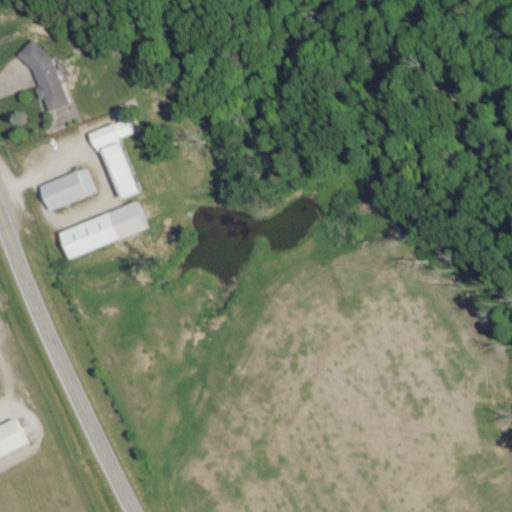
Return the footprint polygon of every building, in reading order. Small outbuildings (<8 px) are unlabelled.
[(69,106),(53,60),(34,40),(17,56),(33,72),(38,87),(36,89),(39,97),(45,104),(48,113),(69,106)] [(116,202),(137,195),(119,139),(135,134),(130,119),(93,132),(116,202)] [(39,185),(47,210),(96,195),(89,170),(39,185)] [(57,232),(67,260),(150,230),(140,202),(57,232)] [(0,462),(39,445),(28,419),(0,431),(0,462)]
